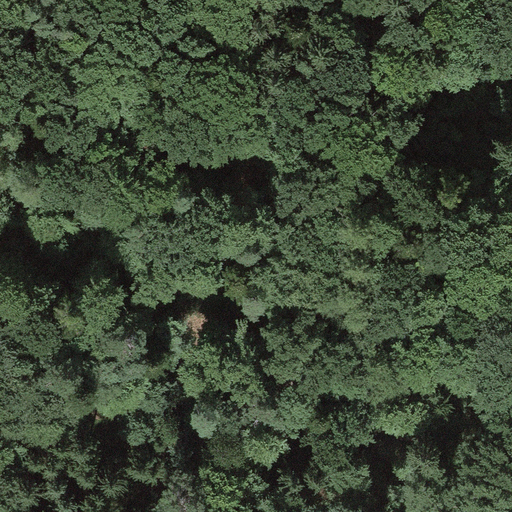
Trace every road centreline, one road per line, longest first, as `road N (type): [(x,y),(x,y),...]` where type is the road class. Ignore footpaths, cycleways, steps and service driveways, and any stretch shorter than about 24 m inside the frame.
road 1 (track): [(18,0),(191,120),(253,185),(290,249),(297,288),(304,347),(288,383)]
road 2 (track): [(288,383),(241,401),(0,411)]
road 3 (track): [(288,383),(467,511)]
